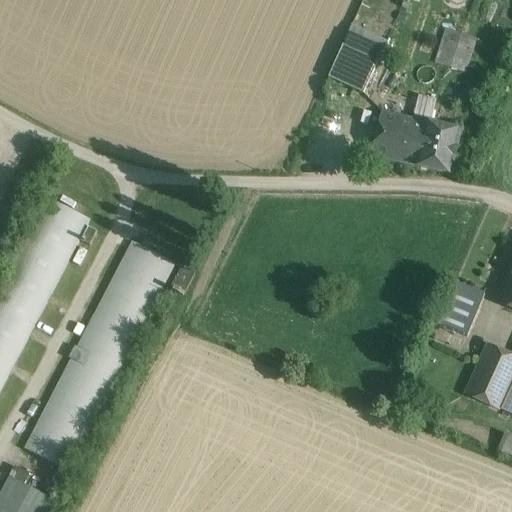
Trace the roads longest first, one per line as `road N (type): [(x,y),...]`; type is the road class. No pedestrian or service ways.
road 1 (unclassified): [(0,110),(62,145),(156,178),(451,186),(511,202)]
road 2 (track): [(253,180),(171,343)]
